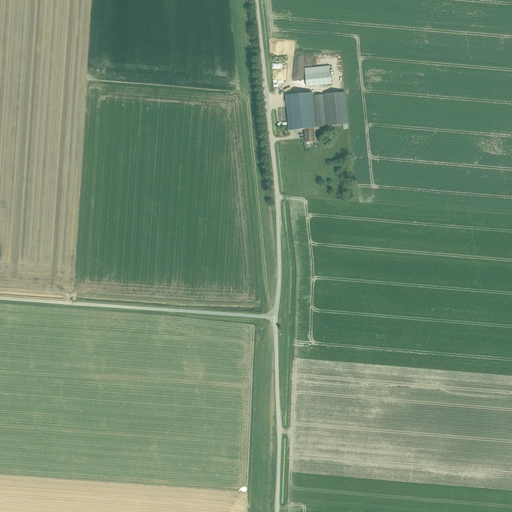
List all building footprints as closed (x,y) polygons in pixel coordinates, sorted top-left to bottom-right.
[(281,74),(280,63),(272,64),(273,87),(277,87),(277,89),(280,88),(280,74),(281,74)] [(307,87),(331,84),(330,66),(305,69),(307,87)] [(312,93),(286,96),(289,131),(304,130),(314,129),(315,129),(315,127),(313,96),(312,93)] [(324,95),(327,126),(348,124),(345,93),(324,95)] [(313,96),(315,127),(327,126),(324,95),(313,96)] [(314,129),(304,130),(306,143),(315,142),(314,129)]
